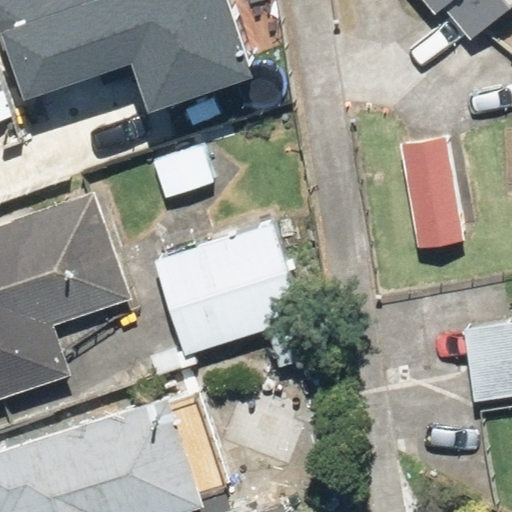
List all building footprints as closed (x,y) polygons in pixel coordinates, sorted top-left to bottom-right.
[(6,0),(31,74),(142,37),(163,99),(268,64),(246,0),(6,0)] [(433,0),(464,38),(510,0),(433,0)] [(455,131),(400,139),(415,245),(470,237),(455,131)] [(98,177),(0,210),(0,395),(77,369),(60,319),(138,292),(98,177)] [(272,214),(153,251),(185,350),(303,312),(272,214)] [(511,314),(463,321),(474,401),(511,395),(511,314)] [(174,383),(0,438),(0,511),(161,511),(210,497),(174,383)] [(310,511),(303,493),(262,507),(263,511),(310,511)]
